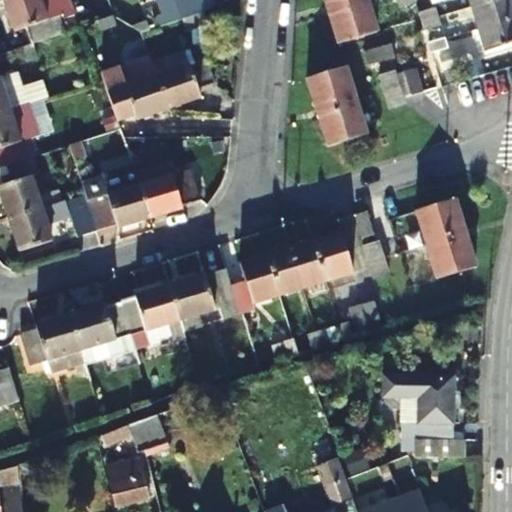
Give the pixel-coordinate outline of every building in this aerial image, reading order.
[(66,18),(59,0),(4,0),(16,32),(26,29),(30,44),(56,36),(50,19),(54,17),(55,22),(66,18)] [(164,28),(182,22),(173,0),(165,0),(166,3),(157,6),(164,28)] [(365,0),(321,0),(326,13),(366,0),(365,0)] [(366,0),(326,13),(337,48),(376,35),(366,0)] [(466,0),(469,9),(499,0),(430,0),(432,5),(450,0),(466,0)] [(476,32),(511,21),(511,0),(499,0),(469,9),(476,32)] [(423,24),(437,20),(435,12),(421,17),(423,24)] [(440,27),(437,20),(423,24),(425,32),(440,27)] [(484,55),(511,46),(511,21),(476,32),(484,55)] [(447,50),(444,42),(430,47),(432,56),(447,50)] [(30,44),(20,48),(24,57),(34,53),(30,44)] [(389,47),(363,55),(368,68),(394,61),(389,47)] [(197,94),(188,68),(183,56),(152,67),(168,111),(199,99),(197,94)] [(205,62),(188,68),(197,94),(214,88),(205,62)] [(152,67),(120,79),(123,89),(135,120),(136,123),(168,111),(152,67)] [(406,87),(418,84),(413,70),(402,73),(406,87)] [(318,117),(355,105),(345,72),(307,84),(318,117)] [(384,95),(399,90),(393,73),(378,77),(384,95)] [(33,102),(48,98),(41,77),(26,82),(33,102)] [(5,97),(0,82),(0,112),(9,110),(5,97)] [(409,96),(421,93),(418,84),(406,87),(409,96)] [(135,120),(123,89),(110,94),(119,125),(135,120)] [(389,112),(404,107),(399,90),(384,95),(389,112)] [(26,105),(23,92),(5,97),(9,110),(26,105)] [(329,152),(366,139),(355,105),(318,117),(329,152)] [(0,150),(19,144),(9,110),(0,112),(0,150)] [(19,144),(0,150),(0,168),(25,161),(19,144)] [(0,179),(2,186),(30,178),(25,161),(0,168),(0,179)] [(189,171),(171,176),(181,207),(199,202),(189,171)] [(148,221),(182,210),(181,207),(171,176),(138,187),(148,221)] [(0,192),(9,220),(40,210),(30,178),(2,186),(0,187),(0,192)] [(105,197),(115,228),(116,231),(148,221),(138,187),(105,197)] [(77,241),(97,234),(88,202),(86,195),(40,210),(47,230),(72,222),(77,241)] [(97,234),(115,228),(105,197),(88,202),(97,234)] [(427,249),(465,237),(455,203),(417,216),(427,249)] [(50,243),(47,230),(40,210),(9,220),(19,252),(50,243)] [(374,238),(366,215),(354,219),(360,242),(374,238)] [(351,277),(340,237),(315,244),(326,284),(351,277)] [(439,283),(476,271),(465,237),(427,249),(439,283)] [(326,284),(315,244),(291,251),(303,290),(326,284)] [(368,268),(384,263),(379,245),(363,250),(368,268)] [(270,257),(282,297),(303,290),(291,251),(270,257)] [(239,266),(244,284),(234,287),(243,315),(258,312),(256,302),(262,300),(264,302),(282,297),(270,257),(239,266)] [(388,276),(384,263),(368,268),(372,281),(388,276)] [(225,271),(205,278),(215,312),(218,323),(239,317),(230,288),(225,271)] [(215,312),(205,278),(169,289),(180,323),(215,312)] [(243,315),(234,287),(230,288),(239,317),(243,315)] [(169,289),(134,299),(135,304),(145,334),(180,323),(169,289)] [(145,334),(135,304),(122,307),(131,338),(145,334)] [(131,338),(122,307),(107,312),(116,343),(131,338)] [(116,343),(107,312),(105,308),(71,319),(81,353),(115,343),(116,343)] [(39,331),(48,363),(50,363),(53,375),(85,366),(81,353),(71,319),(38,329),(39,331)] [(352,341),(348,327),(339,330),(343,343),(352,341)] [(30,369),(48,363),(39,331),(20,337),(30,369)] [(329,348),(325,333),(316,336),(321,350),(329,348)] [(313,353),(321,350),(316,336),(308,338),(313,353)] [(116,343),(115,343),(119,357),(135,350),(131,338),(116,343)] [(289,360),(299,357),(295,342),(285,345),(289,360)] [(119,357),(115,343),(81,353),(85,366),(119,357)] [(472,444),(472,429),(458,428),(458,365),(387,367),(388,389),(406,389),(406,414),(408,414),(407,443),(472,444)] [(0,376),(0,410),(17,405),(8,374),(0,376)] [(96,439),(99,448),(118,442),(116,432),(96,439)] [(127,471),(108,477),(119,507),(152,496),(139,459),(124,465),(127,471)] [(316,469),(329,506),(349,499),(350,498),(337,462),(316,469)] [(425,511),(418,491),(391,502),(394,511),(425,511)] [(394,511),(391,502),(362,511),(394,511)]
